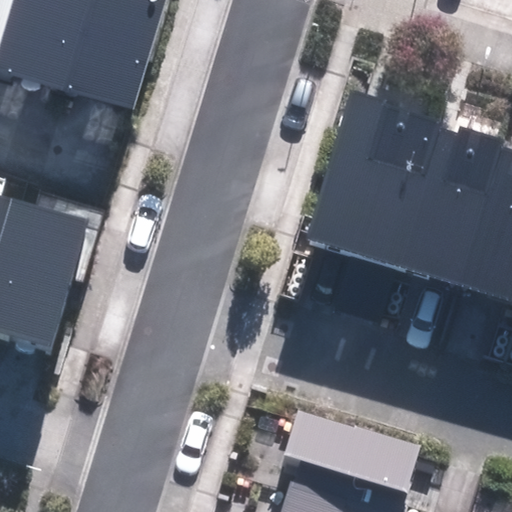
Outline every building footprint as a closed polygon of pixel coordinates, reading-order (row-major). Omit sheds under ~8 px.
[(0,0),(0,43),(13,0),(0,0)] [(13,0),(0,43),(0,52),(132,94),(161,0),(13,0)] [(511,157),(349,111),(303,247),(511,305),(511,157)] [(89,223),(0,196),(0,334),(52,349),(89,223)] [(422,452),(296,418),(282,471),(293,474),(282,511),(420,511),(421,511),(407,507),(422,452)]
